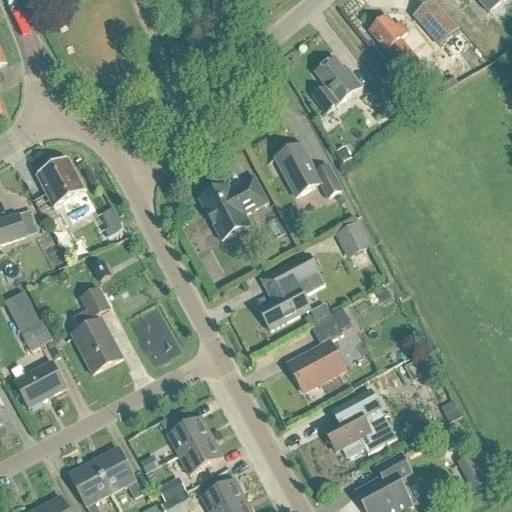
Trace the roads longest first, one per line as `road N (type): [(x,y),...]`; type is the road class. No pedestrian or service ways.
road 1 (unclassified): [(126,182),(199,141),(258,53),(325,0)]
road 2 (residential): [(0,473),(219,359)]
road 3 (tertiary): [(219,359),(126,182)]
road 4 (tertiary): [(302,511),(219,359)]
road 5 (tertiary): [(40,123),(40,95),(11,0)]
